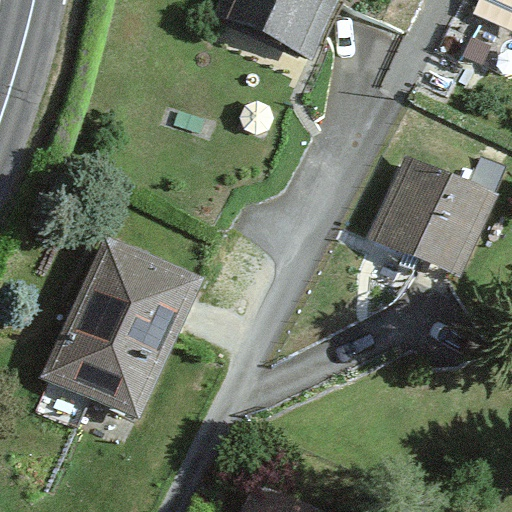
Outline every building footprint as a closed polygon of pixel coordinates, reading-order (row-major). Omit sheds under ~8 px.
[(330,0),(230,0),(218,30),(302,66),(330,0)] [(491,207),(401,162),(361,240),(451,286),(491,207)] [(198,288),(101,240),(31,378),(128,427),(198,288)] [(114,511),(128,486),(93,467),(68,511),(114,511)] [(284,511),(241,489),(229,511),(284,511)]
